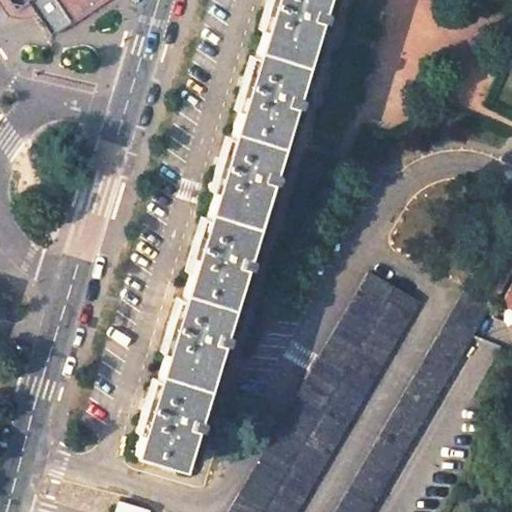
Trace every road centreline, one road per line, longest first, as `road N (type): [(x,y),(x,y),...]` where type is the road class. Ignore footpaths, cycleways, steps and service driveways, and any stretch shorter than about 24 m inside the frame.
road 1 (secondary): [(74,275),(4,505)]
road 2 (secondary): [(122,117),(74,275)]
road 3 (secondary): [(158,0),(122,117)]
